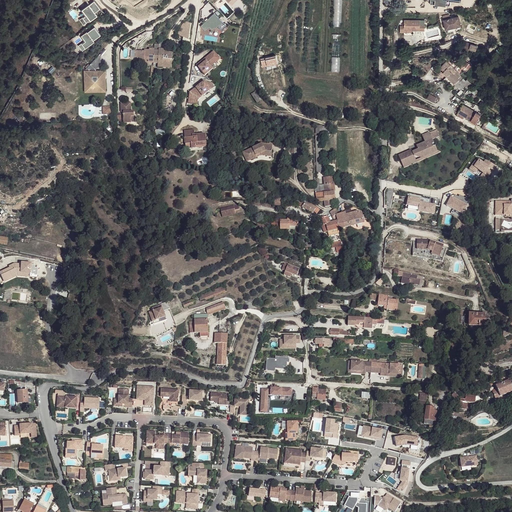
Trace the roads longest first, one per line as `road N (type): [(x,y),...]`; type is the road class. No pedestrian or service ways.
road 1 (unclassified): [(45,413),(51,383),(88,390),(127,370),(242,384),(265,318),(300,311),(313,291),(357,292),(372,282),(381,220),(381,0)]
road 2 (residential): [(211,511),(225,468),(223,425),(115,418),(84,431),(49,427)]
